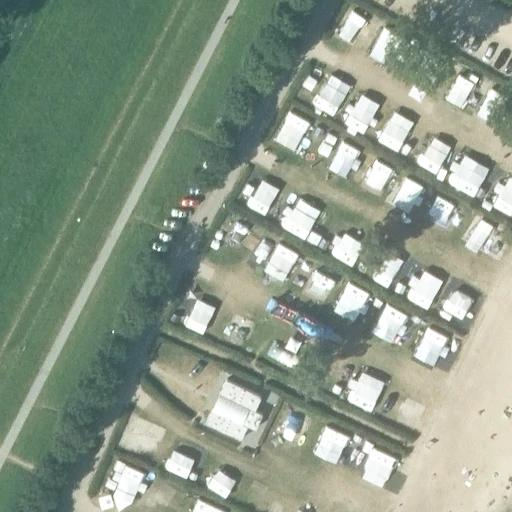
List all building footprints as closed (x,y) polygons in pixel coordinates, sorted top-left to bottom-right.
[(444,19),(439,29),(467,44),(472,35),(444,19)] [(374,186),(390,157),(366,144),(350,173),(374,186)] [(488,217),(481,231),(503,240),(509,226),(488,217)] [(459,287),(448,308),(479,322),(489,302),(459,287)] [(357,366),(347,386),(369,397),(379,377),(357,366)] [(220,394),(222,395),(214,411),(212,410),(206,423),(241,440),(247,426),(255,429),(262,415),(254,411),(261,396),(226,380),(220,394)] [(396,413),(420,424),(429,406),(404,395),(396,413)] [(123,452),(116,470),(138,480),(145,461),(123,452)]
